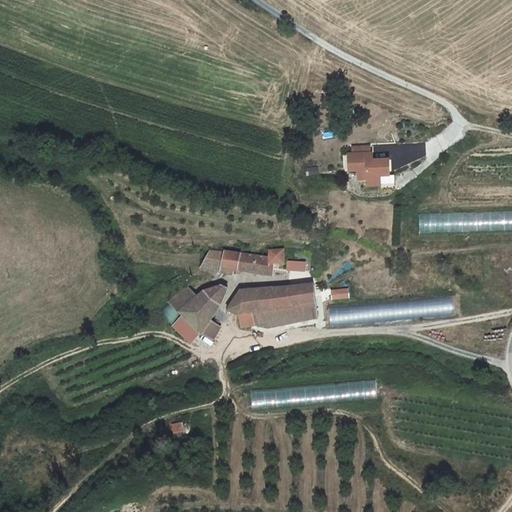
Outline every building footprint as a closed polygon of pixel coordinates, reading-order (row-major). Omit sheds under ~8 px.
[(375,155),(373,155),(356,154),(352,154),(352,171),(361,171),(361,178),(363,180),(366,180),(369,180),(369,187),(381,187),(381,191),(396,191),(396,177),(391,177),(391,162),(379,162),(377,164),(375,163),(375,162),(375,155)] [(511,211),(418,214),(419,234),(511,231),(511,211)] [(286,250),(268,250),(267,258),(214,249),(201,266),(214,277),(224,267),(264,274),(269,275),(268,269),(285,269),(286,250)] [(289,261),(289,271),(306,271),(306,261),(289,261)] [(313,285),(291,287),(292,305),(315,302),(313,285)] [(196,290),(189,293),(187,293),(177,307),(179,309),(208,329),(211,332),(222,339),(226,329),(213,322),(227,289),(217,287),(204,287),(196,290)] [(245,293),(233,315),(248,312),(254,323),(267,324),(317,318),(315,302),(292,305),(291,287),(245,293)] [(458,297),(329,308),(331,327),(460,317),(458,297)] [(208,329),(179,309),(173,319),(202,339),(208,329)] [(374,382),(250,392),(251,408),(376,398),(374,382)] [(183,423),(161,425),(162,435),(184,432),(183,423)]
